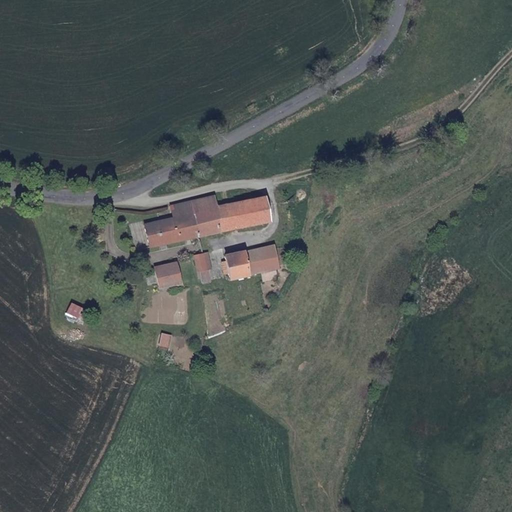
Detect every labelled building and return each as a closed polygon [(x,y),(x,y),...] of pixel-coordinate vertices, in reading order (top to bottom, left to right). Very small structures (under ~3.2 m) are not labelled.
[(217,206),(214,194),(196,198),(199,211),(192,213),(198,237),(270,221),(264,195),(217,206)] [(199,211),(196,198),(182,201),(185,214),(173,217),(145,223),(151,248),(198,237),(192,213),(199,211)] [(185,214),(182,201),(170,204),(173,217),(185,214)] [(231,276),(262,270),(276,267),(280,266),(275,244),(226,254),(231,276)] [(208,253),(203,254),(195,255),(198,270),(202,269),(209,268),(211,267),(208,253)] [(177,262),(156,267),(161,287),(182,282),(177,262)] [(264,281),(278,278),(276,267),(262,270),(264,281)] [(90,311),(71,302),(63,318),(75,324),(76,322),(83,325),(90,311)] [(108,311),(101,307),(94,319),(101,323),(108,311)] [(172,335),(162,332),(159,346),(169,349),(172,335)]
